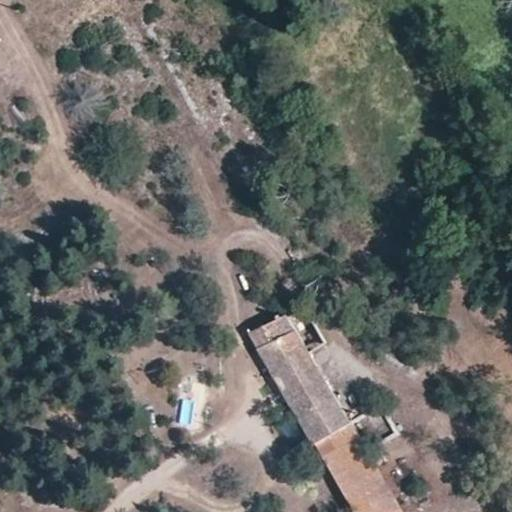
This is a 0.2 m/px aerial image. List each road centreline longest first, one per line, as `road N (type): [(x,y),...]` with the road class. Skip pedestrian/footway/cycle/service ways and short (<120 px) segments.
road 1 (track): [(149,481),(234,511),(256,497),(271,460),(223,248),(242,234),(263,240),(291,275)]
road 2 (track): [(223,248),(204,253),(94,190),(0,17)]
road 3 (track): [(223,248),(198,135),(119,0)]
road 4 (track): [(112,511),(260,400)]
